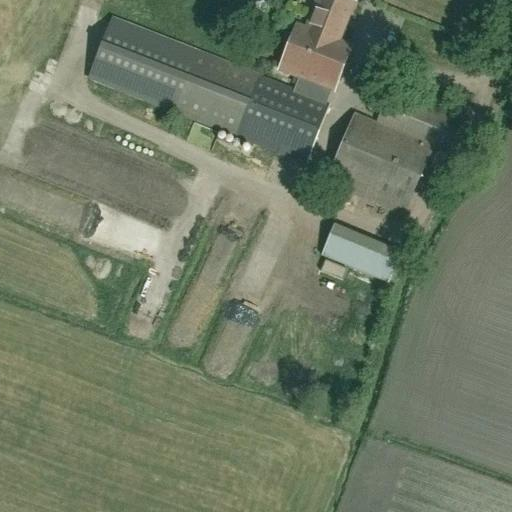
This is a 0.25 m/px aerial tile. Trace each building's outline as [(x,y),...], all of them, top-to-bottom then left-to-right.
[(339,42),(343,31),(354,3),(347,0),(317,0),(312,14),(306,29),(297,26),(279,70),(300,78),(295,92),(313,99),(318,86),(334,92),(341,74),(344,65),(351,47),(339,42)] [(88,78),(171,111),(304,164),(328,105),(313,99),(295,92),(262,79),(262,78),(235,67),(195,51),(112,18),(88,78)] [(447,154),(460,123),(389,94),(377,123),(355,114),(326,184),(404,217),(433,148),(447,154)] [(47,130),(31,152),(51,166),(66,144),(47,130)] [(222,193),(225,181),(204,177),(202,189),(222,193)] [(60,194),(59,197),(50,194),(42,217),(91,233),(99,208),(60,194)] [(131,253),(141,229),(118,219),(107,244),(131,253)] [(390,284),(402,254),(335,227),(322,257),(390,284)]
